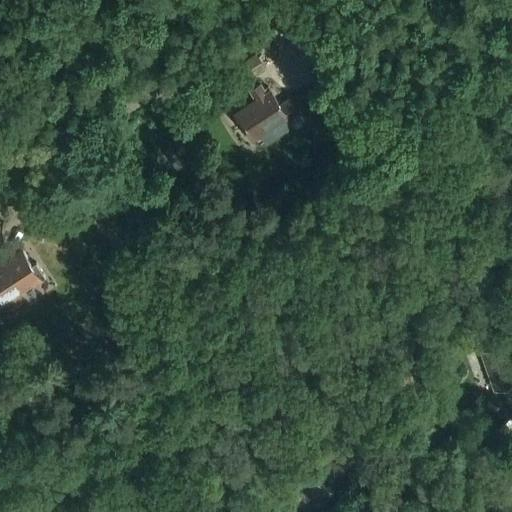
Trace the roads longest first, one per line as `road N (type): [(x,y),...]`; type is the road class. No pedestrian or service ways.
road 1 (residential): [(0,136),(129,109),(249,31),(289,16),(370,105),(428,98),(511,40)]
road 2 (track): [(504,511),(478,447),(419,373),(436,177),(428,98)]
road 3 (track): [(374,511),(419,373)]
